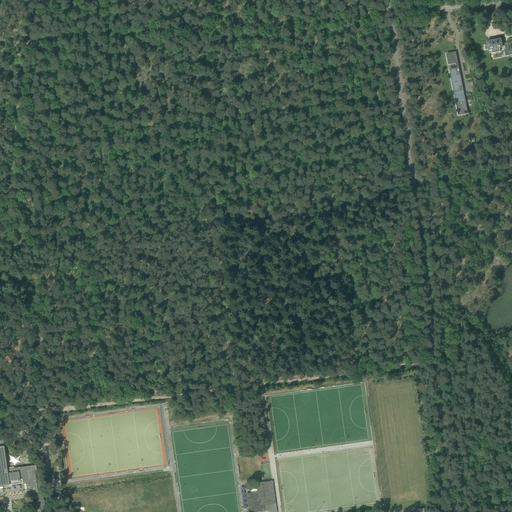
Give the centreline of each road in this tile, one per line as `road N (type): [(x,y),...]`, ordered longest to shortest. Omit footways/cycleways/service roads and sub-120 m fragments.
road 1 (track): [(396,222),(336,242),(258,307),(191,325),(144,320),(91,284),(38,313),(0,319)]
road 2 (track): [(0,416),(436,360)]
road 3 (track): [(0,244),(388,173)]
road 4 (track): [(139,32),(364,17)]
road 5 (track): [(330,185),(354,374)]
road 6 (track): [(388,173),(362,0)]
road 7 (track): [(7,223),(21,72)]
